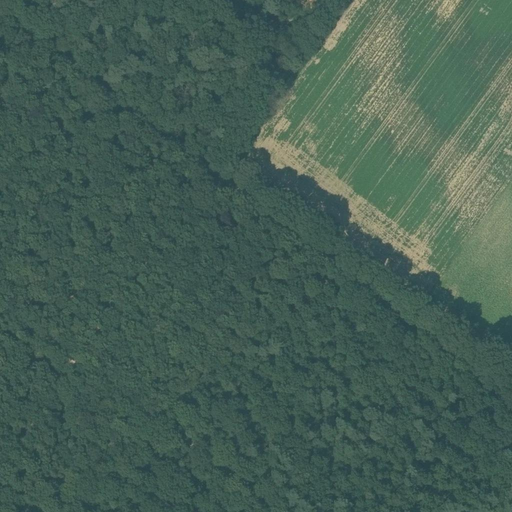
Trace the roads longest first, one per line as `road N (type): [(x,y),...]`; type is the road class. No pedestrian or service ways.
road 1 (track): [(0,10),(511,392)]
road 2 (track): [(17,511),(343,270)]
road 3 (track): [(0,311),(282,511)]
